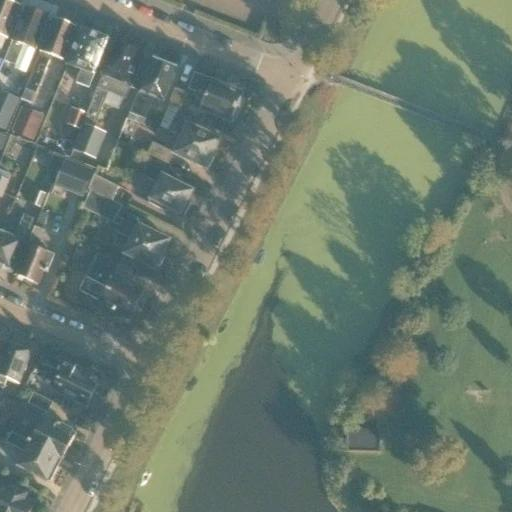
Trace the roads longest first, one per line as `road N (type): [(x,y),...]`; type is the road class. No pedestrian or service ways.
road 1 (residential): [(144,362),(290,82)]
road 2 (residential): [(83,0),(290,82)]
road 3 (residential): [(65,511),(144,362)]
road 4 (residential): [(0,303),(144,362)]
